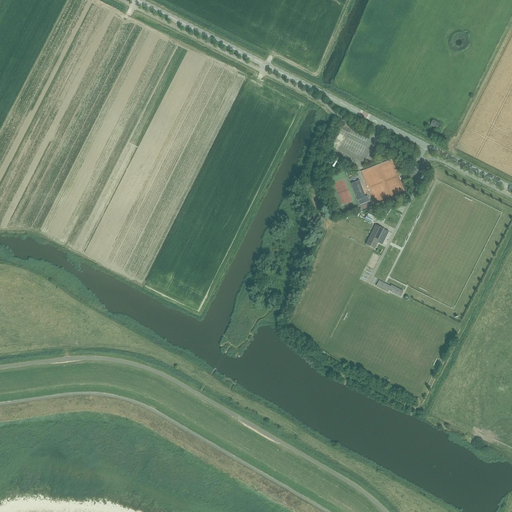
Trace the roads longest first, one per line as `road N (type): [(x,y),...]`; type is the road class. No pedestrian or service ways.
road 1 (unclassified): [(384,511),(351,483),(153,371),(92,359),(0,368)]
road 2 (tertiary): [(511,189),(135,0)]
